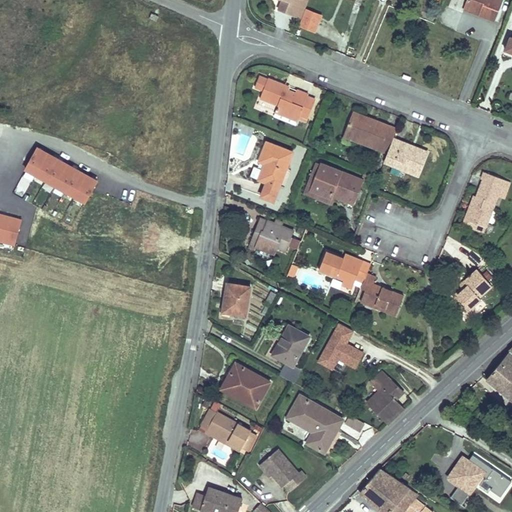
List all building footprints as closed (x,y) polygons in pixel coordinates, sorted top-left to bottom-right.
[(282,0),(279,10),(293,15),(299,0),(308,4),(309,0),(282,0)] [(299,0),(293,15),(302,19),(308,4),(299,0)] [(480,15),(496,21),(504,0),(502,0),(459,0),(457,6),(465,10),(466,7),(481,12),(480,15)] [(299,25),(316,32),(324,14),(307,7),(299,25)] [(481,12),(466,7),(465,10),(480,15),(481,12)] [(261,98),(278,105),(277,109),(299,118),(308,97),(309,94),(297,90),(296,92),(285,88),(286,85),(269,78),(268,79),(260,76),(257,85),(265,89),(264,90),(261,98)] [(308,97),(299,118),(307,122),(316,100),(308,97)] [(299,118),(277,109),(274,116),(296,125),(299,118)] [(352,116),(371,124),(372,119),(354,112),(352,116)] [(394,139),(398,129),(372,119),(371,124),(352,116),(344,135),(389,153),(394,139)] [(411,146),(394,139),(389,153),(386,159),(403,165),(401,168),(419,175),(428,152),(419,148),(418,151),(410,148),(411,146)] [(274,202),(280,187),(294,152),(268,142),(260,161),(266,163),(269,164),(267,169),(264,168),(259,179),(267,183),(261,197),(274,202)] [(39,147),(27,170),(86,202),(98,180),(39,147)] [(403,165),(386,159),(385,162),(401,168),(403,165)] [(336,197),(333,196),(332,198),(311,190),(322,164),(317,162),(304,194),(333,205),(336,197)] [(354,204),(363,180),(322,164),(311,190),(332,198),(333,196),(354,204)] [(486,173),(484,179),(502,186),(504,187),(506,180),(486,173)] [(471,221),(487,227),(499,194),(502,186),(484,179),(477,196),(480,197),(471,221)] [(471,221),(480,197),(477,196),(475,195),(464,224),(485,231),(487,227),(471,221)] [(0,241),(15,245),(21,220),(0,214),(0,241)] [(260,241),(287,251),(295,231),(279,225),(276,224),(261,218),(250,244),(258,247),(258,245),(260,241)] [(293,237),(291,245),(299,248),(301,239),(293,237)] [(276,247),(260,241),(258,245),(274,251),(276,247)] [(345,258),(327,252),(320,270),(344,280),(342,285),(352,289),(356,279),(364,282),(368,274),(371,264),(363,261),(361,265),(345,258)] [(345,258),(361,265),(363,261),(346,254),(345,258)] [(291,263),(288,274),(296,276),(299,265),(291,263)] [(493,286),(478,269),(465,281),(469,286),(467,288),(465,286),(463,289),(455,296),(468,311),(482,299),(480,297),(493,286)] [(362,288),(366,290),(361,302),(366,304),(368,300),(386,308),(385,311),(396,316),(404,296),(393,291),(391,294),(385,291),(386,288),(374,284),(377,277),(368,274),(364,282),(362,288)] [(226,312),(247,315),(251,287),(228,283),(226,295),(228,296),(226,312)] [(272,292),(267,301),(272,303),(277,294),(272,292)] [(386,308),(368,300),(366,304),(385,311),(386,308)] [(290,326),(274,354),(287,361),(279,374),(295,383),(302,370),(294,365),(309,337),(290,326)] [(511,348),(510,350),(487,379),(511,398),(511,348)] [(222,389),(257,408),(271,382),(236,363),(222,389)] [(369,403),(389,423),(404,409),(395,401),(404,392),(392,380),(391,381),(383,373),(373,382),(381,390),(369,403)] [(327,410),(301,395),(289,415),(300,421),(299,424),(307,428),(308,426),(315,430),(308,442),(325,452),(334,437),(332,436),(335,429),(338,430),(341,424),(325,414),(327,410)] [(209,428),(217,412),(211,409),(202,424),(209,428)] [(325,414),(341,424),(344,420),(327,410),(325,414)] [(242,448),(251,431),(217,412),(208,429),(242,448)] [(299,424),(300,421),(289,415),(288,417),(299,424)] [(351,415),(346,423),(360,431),(365,423),(351,415)] [(242,448),(208,429),(206,432),(240,451),(242,448)] [(250,438),(244,449),(248,451),(254,440),(250,438)] [(300,474),(279,450),(261,466),(272,478),(274,476),(284,488),(286,486),(292,492),(307,478),(302,472),(300,474)] [(455,469),(458,471),(467,458),(464,456),(455,469)] [(449,477),(471,493),(485,472),(467,458),(458,471),(455,469),(449,477)] [(380,469),(360,492),(384,511),(403,511),(418,494),(380,469)] [(238,511),(242,500),(208,488),(201,511),(204,511),(238,511)] [(422,511),(426,507),(415,499),(406,511),(407,511),(422,511)]
